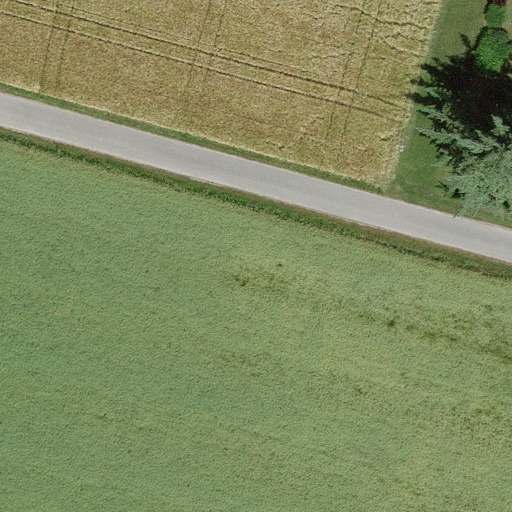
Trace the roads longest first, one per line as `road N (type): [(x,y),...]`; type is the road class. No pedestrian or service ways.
road 1 (track): [(387,215),(0,112)]
road 2 (residential): [(511,246),(387,215)]
